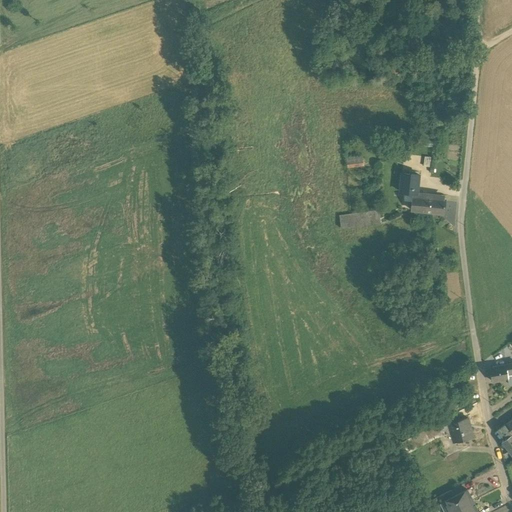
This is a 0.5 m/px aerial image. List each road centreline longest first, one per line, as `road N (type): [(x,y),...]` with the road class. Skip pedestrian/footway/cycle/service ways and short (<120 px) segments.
road 1 (track): [(192,0),(207,271),(230,428),(254,511)]
road 2 (residential): [(476,50),(461,236),(487,413),(511,502)]
road 3 (track): [(0,370),(3,511)]
